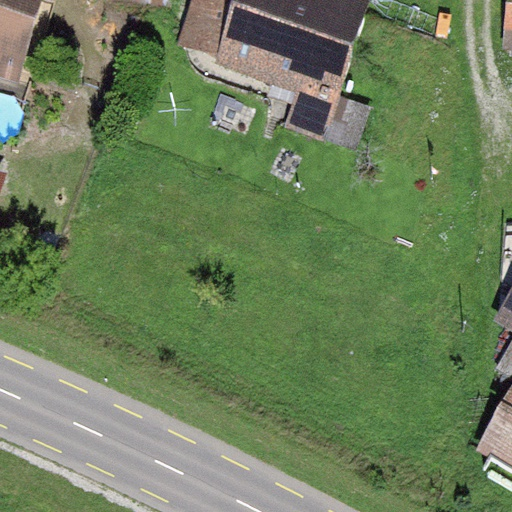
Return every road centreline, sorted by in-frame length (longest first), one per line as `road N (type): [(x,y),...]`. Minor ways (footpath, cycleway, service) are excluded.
road 1 (primary): [(258,511),(0,391)]
road 2 (track): [(485,0),(486,75),(508,145),(484,260)]
